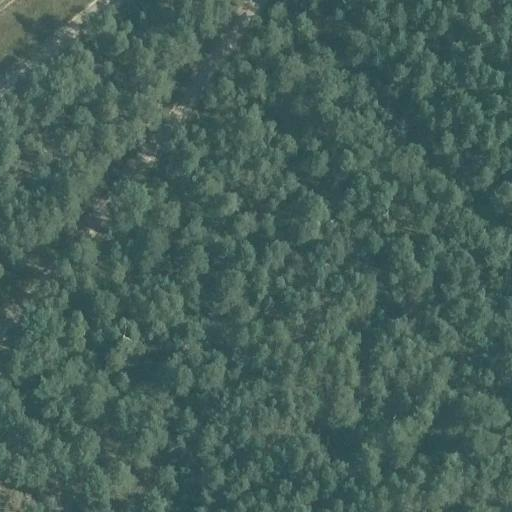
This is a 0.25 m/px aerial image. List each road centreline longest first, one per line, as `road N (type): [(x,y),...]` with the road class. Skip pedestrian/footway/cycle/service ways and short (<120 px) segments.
road 1 (track): [(260,0),(0,330)]
road 2 (track): [(0,88),(110,0)]
